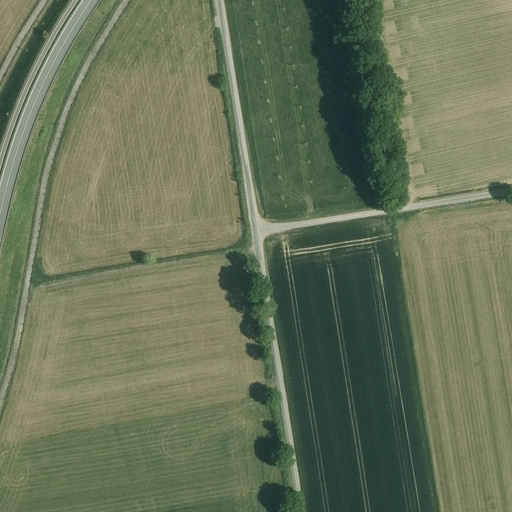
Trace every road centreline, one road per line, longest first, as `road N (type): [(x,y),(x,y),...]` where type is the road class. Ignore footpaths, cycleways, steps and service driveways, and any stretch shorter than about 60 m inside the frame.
road 1 (unclassified): [(257,230),(297,511)]
road 2 (unclassified): [(511,190),(257,230)]
road 3 (unclassified): [(220,0),(257,230)]
road 4 (secondary): [(0,204),(35,94),(89,0)]
